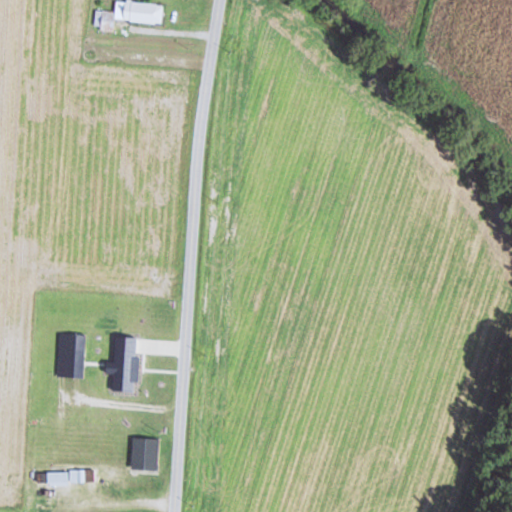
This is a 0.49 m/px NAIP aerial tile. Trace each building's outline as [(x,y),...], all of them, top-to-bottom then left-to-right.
[(164,4),(116,0),(116,11),(96,10),(95,29),(115,31),(116,20),(163,24),(164,4)] [(158,464),(129,464),(129,475),(158,475),(158,464)] [(69,472),(48,472),(48,485),(69,485),(69,472)] [(109,496),(119,497),(122,481),(111,479),(109,496)] [(49,511),(50,496),(28,496),(27,511),(49,511)]
